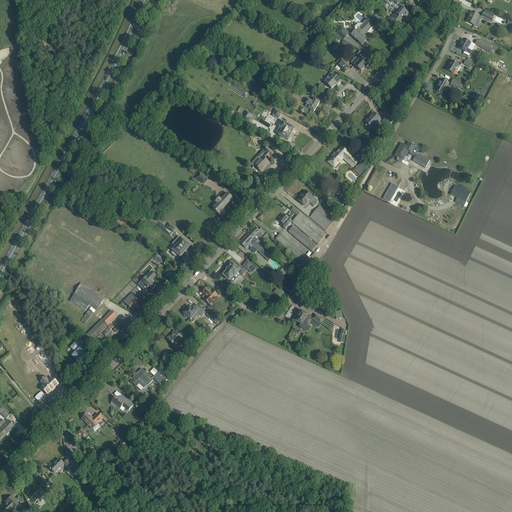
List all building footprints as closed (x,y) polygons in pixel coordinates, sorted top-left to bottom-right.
[(383,0),(390,6),(391,5),(397,10),(394,13),(396,14),(394,16),(393,15),(391,18),(389,17),(385,22),(392,28),(396,23),(399,26),(406,18),(405,18),(408,13),(403,8),(404,7),(399,3),(400,3),(396,0),(383,0)] [(481,17),(492,22),(494,18),(495,15),(486,11),(485,14),(484,13),(481,17)] [(472,12),(467,22),(471,24),(474,26),(476,22),(478,23),(480,20),(477,19),(479,16),(476,14),(472,12)] [(370,17),(383,24),(385,22),(375,16),(375,17),(371,15),(370,17)] [(355,32),(352,35),(361,44),(365,40),(361,36),(365,32),(366,33),(373,26),(371,24),(374,20),(370,18),(367,21),(367,20),(363,24),(358,24),(356,26),(356,27),(357,28),(356,29),(355,28),(355,29),(355,32)] [(475,44),(490,53),(491,52),(493,53),(494,50),(493,49),(492,49),(494,45),(481,37),(479,41),(477,40),(475,44)] [(468,49),(471,44),(464,40),(459,49),(464,52),(463,54),(470,58),(472,55),(471,54),(473,51),(468,49)] [(354,65),(357,68),(361,72),(365,67),(366,68),(369,65),(368,64),(369,64),(368,63),(370,60),(366,57),(364,54),(363,55),(360,52),(357,55),(361,58),(358,60),(356,58),(355,59),(354,59),(353,60),(354,60),(351,63),(354,65)] [(466,60),(464,64),(470,68),(474,62),(468,58),(467,61),(466,60)] [(341,61),(337,66),(345,73),(349,68),(341,61)] [(459,71),(458,71),(457,70),(460,66),(452,62),(447,70),(454,75),(454,74),(457,75),(459,71)] [(266,78),(268,74),(260,69),(257,67),(254,71),(257,72),(264,76),(266,78)] [(341,82),(337,78),(334,75),(333,76),(330,74),(327,77),(328,78),(324,82),(328,86),(331,89),(335,85),(337,86),(341,82)] [(451,84),(458,87),(461,89),(463,84),(453,79),(451,84)] [(438,86),(435,91),(440,93),(440,94),(438,97),(443,100),(446,95),(444,94),(445,92),(444,91),(445,90),(448,84),(446,82),(441,80),(442,80),(438,86)] [(302,91),(309,96),(311,93),(301,87),(300,89),(302,90),(302,91)] [(320,102),(316,99),(314,98),(312,102),(309,100),(306,104),(307,105),(306,107),(308,108),(314,112),(320,102)] [(279,120),(282,113),(276,110),(272,116),(279,120)] [(242,119),(241,120),(250,125),(251,125),(253,120),(250,118),(252,115),(246,112),(242,119)] [(365,122),(366,123),(372,128),(375,131),(378,128),(375,125),(380,120),(373,113),(365,122)] [(388,115),(382,122),(388,127),(394,120),(388,115)] [(288,141),(288,140),(289,140),(291,137),(290,137),(294,129),(282,122),(282,123),(281,123),(279,126),(280,127),(279,128),(282,129),(279,136),(280,136),(279,137),(283,139),(284,138),(288,141)] [(395,156),(398,157),(397,159),(397,161),(399,163),(402,162),(403,160),(405,157),(404,156),(407,152),(411,154),(412,154),(415,157),(413,161),(425,168),(430,161),(423,157),(423,158),(417,154),(420,148),(416,145),(415,147),(409,143),(407,147),(403,145),(400,150),(399,149),(395,156)] [(353,168),(358,163),(348,154),(341,147),(333,157),(334,157),(328,163),(333,167),(338,161),(340,163),(343,159),(353,168)] [(266,153),(255,166),(258,169),(258,170),(259,171),(259,170),(261,172),(269,163),(266,160),(270,156),(270,157),(273,154),(267,148),(264,152),(266,153)] [(205,185),(209,178),(200,172),(196,179),(205,185)] [(384,199),(388,201),(396,187),(392,185),(384,199)] [(470,193),(455,186),(450,195),(458,199),(456,203),(464,207),(470,193)] [(297,200),(305,206),(313,197),(306,191),(301,197),(300,197),(297,200)] [(214,209),(219,214),(220,214),(221,214),(222,214),(224,213),(224,211),(223,210),(224,210),(222,208),(229,201),(230,202),(232,199),(227,194),(222,201),(219,198),(215,203),(218,205),(214,209)] [(344,205),(343,199),(333,201),(335,207),(344,205)] [(310,218),(326,231),(336,220),(320,207),(310,218)] [(318,245),(326,235),(300,213),(292,222),(318,245)] [(282,226),(285,229),(291,222),(288,219),(289,219),(284,215),(279,221),(283,225),(282,226)] [(176,228),(169,224),(166,229),(173,234),(176,228)] [(312,252),(317,246),(294,227),(289,232),(312,252)] [(260,232),(259,231),(255,228),(248,235),(253,239),(257,235),(260,238),(264,241),(269,237),(265,233),(263,235),(260,232)] [(276,240),(305,264),(309,258),(281,234),(276,240)] [(268,261),(271,258),(272,257),(265,252),(262,248),(253,239),(248,235),(240,243),(246,249),(250,244),(262,255),(268,261)] [(179,237),(173,245),(175,247),(172,251),(173,252),(171,253),(175,257),(177,255),(180,258),(191,247),(183,240),(182,240),(179,237)] [(160,263),(163,258),(157,255),(154,259),(160,263)] [(247,261),(243,266),(248,270),(252,265),(247,261)] [(227,271),(223,276),(225,277),(225,278),(226,279),(227,279),(229,281),(233,277),(233,278),(238,273),(242,277),(246,272),(239,265),(237,268),(233,264),(232,264),(231,264),(230,266),(227,270),(227,271)] [(287,272),(283,268),(279,272),(283,276),(287,272)] [(147,277),(142,282),(139,285),(145,290),(147,288),(148,289),(151,291),(156,286),(151,281),(156,276),(152,272),(147,277)] [(82,284),(75,295),(70,301),(86,311),(90,304),(98,310),(105,298),(82,284)] [(49,289),(44,285),(40,290),(46,294),(49,289)] [(213,291),(212,292),(207,288),(203,293),(205,295),(202,297),(205,300),(204,300),(209,305),(212,302),(215,305),(220,300),(217,297),(218,296),(213,291)] [(140,302),(136,299),(131,294),(123,302),(132,310),(140,302)] [(188,317),(190,320),(190,321),(190,322),(191,322),(191,323),(192,323),(193,323),(193,322),(194,322),(194,321),(194,320),(193,317),(195,315),(202,317),(205,313),(196,305),(192,309),(189,307),(186,311),(186,310),(183,312),(184,313),(184,314),(185,315),(184,316),(187,318),(188,317)] [(89,320),(94,314),(89,310),(84,316),(85,316),(81,321),(85,325),(89,320)] [(111,311),(86,336),(92,342),(117,317),(111,311)] [(299,317),(296,322),(301,325),(300,327),(304,329),(306,325),(309,326),(312,320),(311,319),(312,317),(301,311),(298,317),(299,317)] [(325,325),(328,320),(324,318),(324,319),(315,314),(312,319),(321,324),(322,323),(325,325)] [(139,324),(136,320),(133,318),(126,326),(120,319),(116,323),(122,329),(121,330),(124,333),(127,336),(139,324)] [(74,333),(78,330),(72,323),(68,327),(74,333)] [(114,327),(111,324),(107,328),(108,329),(103,333),(106,337),(111,332),(110,330),(114,327)] [(179,340),(182,343),(188,337),(183,332),(179,336),(175,331),(171,335),(172,336),(168,340),(174,346),(179,340)] [(77,353),(73,356),(80,363),(89,355),(81,347),(82,346),(83,346),(86,344),(81,339),(74,345),(76,347),(74,350),(77,353)] [(48,369),(53,366),(45,353),(39,357),(43,364),(44,364),(48,369)] [(135,380),(133,383),(136,386),(141,391),(144,389),(147,385),(148,386),(153,380),(145,373),(142,369),(133,378),(135,380)] [(162,385),(167,380),(158,372),(153,377),(162,385)] [(45,386),(42,390),(48,396),(58,385),(52,379),(49,383),(46,380),(42,383),(45,386)] [(130,402),(122,395),(119,399),(120,400),(119,401),(115,398),(110,404),(115,408),(116,407),(120,409),(122,406),(128,411),(133,405),(129,403),(130,402)] [(10,416),(2,408),(0,409),(0,412),(6,419),(10,416)] [(98,424),(102,419),(99,415),(98,414),(93,419),(91,416),(90,417),(87,414),(82,419),(92,430),(93,429),(94,431),(99,426),(98,424)] [(8,421),(4,424),(0,428),(0,429),(6,435),(14,427),(8,421)] [(81,428),(77,433),(80,436),(79,437),(84,442),(89,437),(81,428)] [(119,446),(114,443),(111,449),(121,455),(127,445),(121,442),(119,446)] [(49,468),(55,473),(62,467),(63,467),(65,466),(69,470),(73,473),(74,474),(76,476),(83,470),(81,468),(74,461),(70,458),(64,464),(59,460),(54,465),(53,464),(49,468)] [(50,480),(47,483),(47,484),(45,486),(49,491),(51,488),(52,489),(55,486),(50,480)] [(30,498),(34,502),(35,503),(40,497),(42,499),(46,494),(40,488),(38,490),(37,489),(35,491),(34,490),(31,494),(33,496),(30,498)] [(7,504),(6,505),(4,507),(0,510),(2,511),(12,511),(15,510),(14,509),(19,504),(12,497),(5,503),(7,504)] [(66,502),(62,498),(59,501),(63,505),(63,506),(70,509),(71,507),(64,503),(66,502)]
